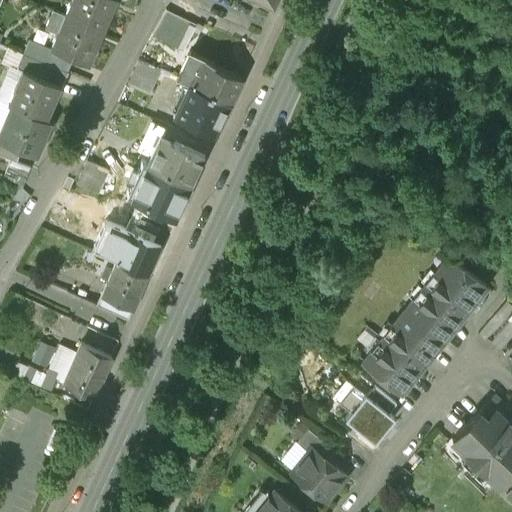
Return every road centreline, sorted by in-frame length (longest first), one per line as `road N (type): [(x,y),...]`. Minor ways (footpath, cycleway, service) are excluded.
road 1 (secondary): [(90,511),(327,0)]
road 2 (track): [(398,0),(168,511)]
road 3 (residential): [(3,276),(159,0)]
road 4 (residential): [(347,511),(477,354),(511,384)]
